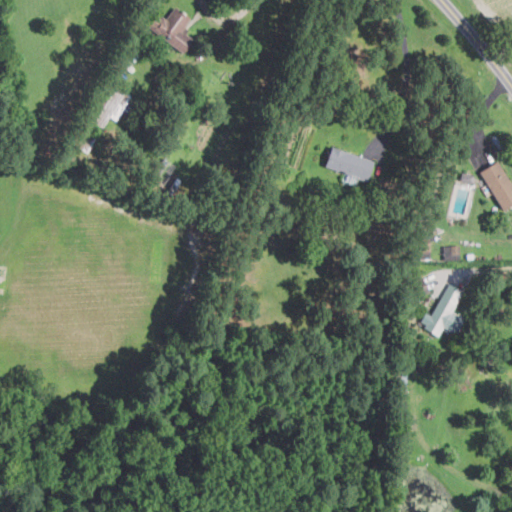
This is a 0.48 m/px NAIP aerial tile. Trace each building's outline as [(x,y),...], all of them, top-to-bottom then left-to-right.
[(190,17),(174,6),(166,17),(153,9),(142,26),(184,53),(194,37),(182,29),(190,17)] [(93,127),(102,130),(108,116),(118,120),(130,92),(110,84),(93,127)] [(324,166),(366,181),(374,161),(331,145),(324,166)] [(480,169),(501,210),(511,204),(511,184),(499,160),(480,169)] [(417,254),(428,254),(429,237),(418,236),(417,254)] [(443,260),(459,259),(459,245),(443,245),(443,260)] [(456,334),(463,318),(452,312),(463,290),(447,282),(431,315),(425,312),(419,324),(439,334),(442,327),(456,334)]
